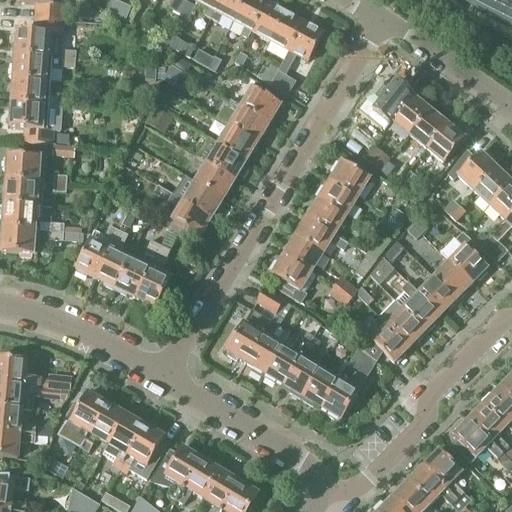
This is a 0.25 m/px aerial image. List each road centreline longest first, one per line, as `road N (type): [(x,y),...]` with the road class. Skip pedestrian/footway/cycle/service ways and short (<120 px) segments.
road 1 (residential): [(167,375),(375,25)]
road 2 (residential): [(317,496),(355,491),(423,424),(433,386),(498,320),(511,320)]
road 3 (residential): [(317,496),(286,445),(167,375)]
road 4 (residential): [(167,375),(58,316),(0,301)]
road 5 (residential): [(511,110),(375,25)]
